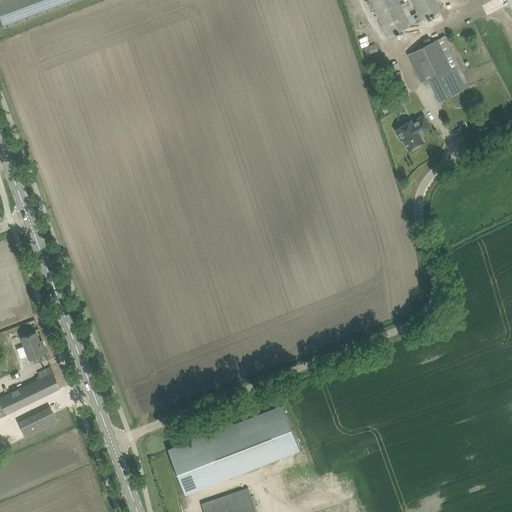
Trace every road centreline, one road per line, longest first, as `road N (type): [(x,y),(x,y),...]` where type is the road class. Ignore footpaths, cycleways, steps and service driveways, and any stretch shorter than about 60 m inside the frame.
road 1 (unclassified): [(111,443),(417,317),(435,290),(415,197),(419,179),(511,120)]
road 2 (secondary): [(111,443),(26,217)]
